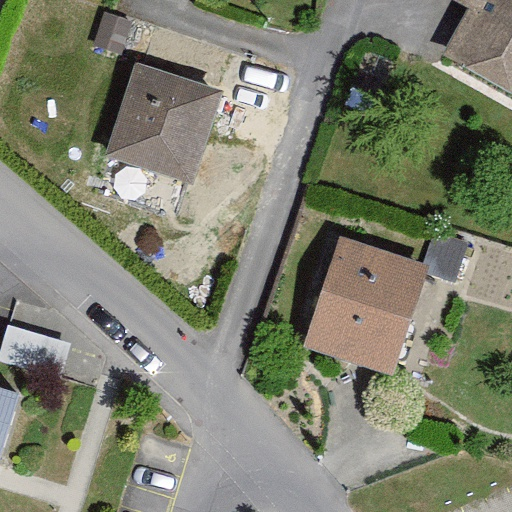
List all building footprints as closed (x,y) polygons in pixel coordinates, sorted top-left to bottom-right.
[(511,0),(435,0),(464,17),(434,70),(511,114),(511,0)] [(133,24),(104,14),(92,47),(121,58),(133,24)] [(212,99),(125,71),(94,164),(181,193),(212,99)] [(435,235),(422,272),(431,275),(457,284),(469,247),(435,235)] [(303,353),(393,383),(431,275),(422,272),(341,244),(303,353)] [(0,461),(17,402),(0,396),(0,461)]
